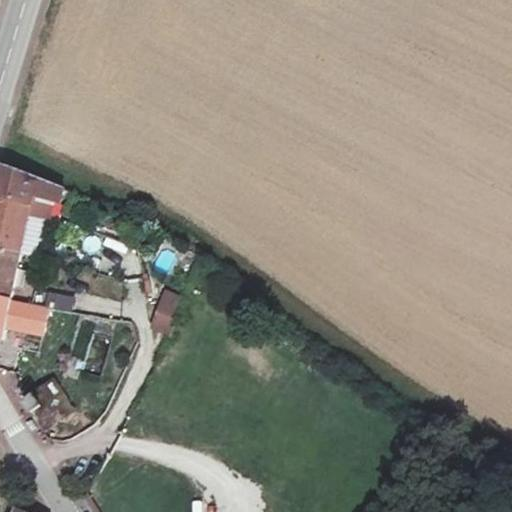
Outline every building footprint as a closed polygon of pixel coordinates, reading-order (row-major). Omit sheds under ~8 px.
[(33,188),(0,174),(0,202),(29,207),(31,201),(57,206),(62,192),(36,181),(33,188)] [(29,207),(0,202),(0,255),(16,258),(25,221),(29,207)] [(105,246),(83,237),(74,258),(96,267),(105,246)] [(16,258),(0,255),(0,306),(5,307),(6,303),(16,258)] [(165,295),(162,301),(179,308),(181,303),(165,295)] [(179,308),(162,301),(149,330),(166,337),(179,308)] [(5,307),(0,306),(0,334),(1,333),(37,341),(47,313),(35,310),(6,303),(5,307)] [(39,420),(48,434),(68,420),(50,393),(37,404),(45,416),(39,420)] [(38,406),(32,396),(27,399),(23,401),(29,411),(38,406)]
